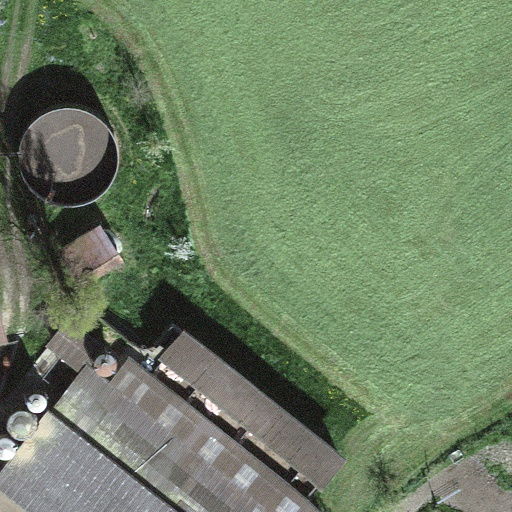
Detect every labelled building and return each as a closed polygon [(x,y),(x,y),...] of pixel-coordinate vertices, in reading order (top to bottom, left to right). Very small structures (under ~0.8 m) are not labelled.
[(74,271),(112,247),(95,221),(58,244),(74,271)] [(96,370),(99,372),(103,374),(107,373),(110,372),(113,370),(115,367),(116,363),(116,359),(114,356),(111,353),(108,351),(104,350),(100,351),(97,353),(94,356),(93,360),(93,364),(94,367),(96,370)] [(0,460),(0,472),(50,511),(266,511),(85,368),(51,411),(44,405),(0,460)] [(25,404),(28,407),(32,408),(36,408),(39,406),(42,404),(44,401),(45,397),(45,393),(43,390),(40,387),(37,385),(33,384),(29,385),(26,387),(23,390),(22,394),(22,398),(23,401),(25,404)] [(8,426),(12,429),(15,430),(19,430),(22,428),(25,426),(27,423),(28,419),(28,415),(26,412),(24,409),(20,407),(16,407),(13,407),(9,409),(7,412),(5,416),(5,420),(6,423),(8,426)] [(0,452),(1,453),(5,452),(8,449),(10,446),(11,442),(10,438),(9,435),(6,432),(3,430),(0,430),(0,452)]
